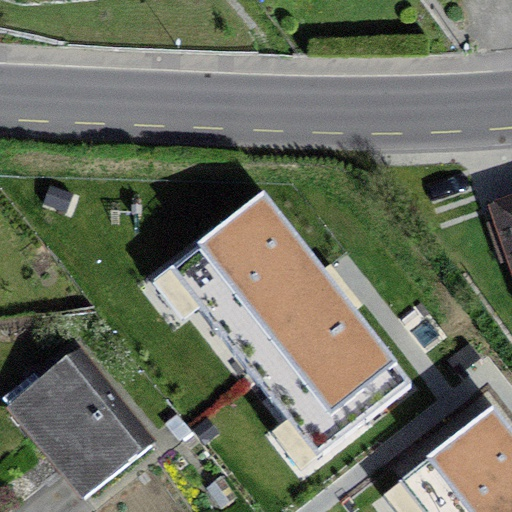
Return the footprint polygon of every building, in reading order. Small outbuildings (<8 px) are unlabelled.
[(511,0),(492,0),(511,27),(511,0)] [(184,293),(302,443),(308,438),(323,456),(410,388),(263,200),(176,269),(190,287),(184,293)] [(511,215),(498,221),(511,261),(511,215)] [(151,447),(76,354),(40,383),(33,375),(3,399),(84,500),(151,447)] [(511,511),(511,437),(493,414),(406,482),(420,500),(413,505),(418,511),(511,511)]
